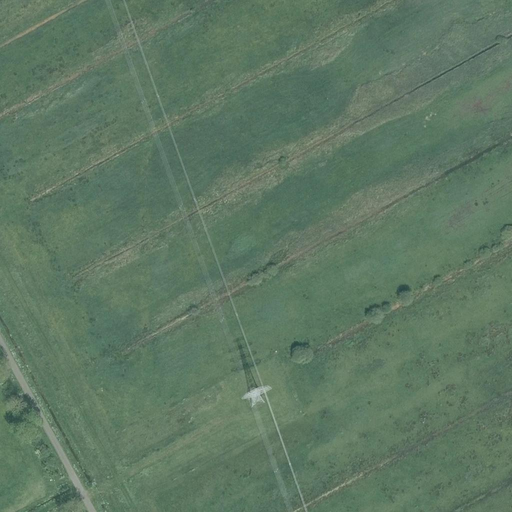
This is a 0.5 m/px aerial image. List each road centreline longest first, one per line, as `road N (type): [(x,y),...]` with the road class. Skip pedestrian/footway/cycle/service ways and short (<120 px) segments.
road 1 (track): [(138,511),(0,252)]
road 2 (unclassified): [(91,511),(0,341)]
